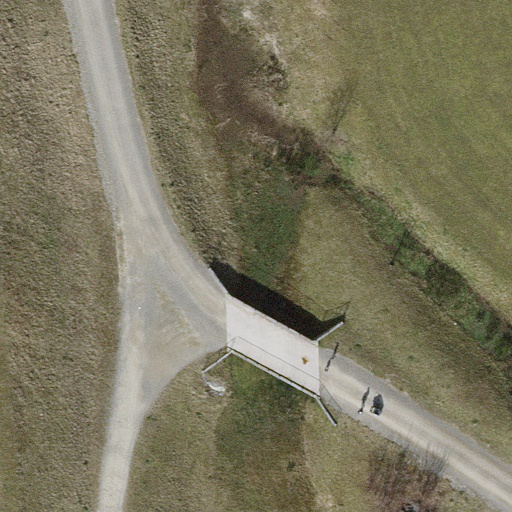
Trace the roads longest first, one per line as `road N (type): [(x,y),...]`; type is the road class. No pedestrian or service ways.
road 1 (track): [(101,0),(165,272),(511,488)]
road 2 (track): [(165,272),(119,511)]
